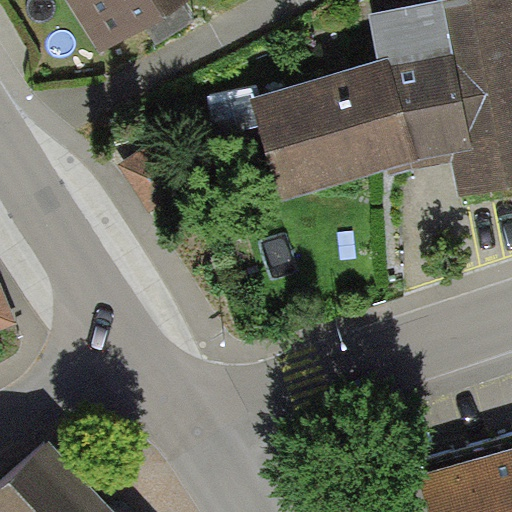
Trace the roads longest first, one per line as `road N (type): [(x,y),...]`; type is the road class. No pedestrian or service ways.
road 1 (residential): [(188,424),(511,313)]
road 2 (unknown): [(269,0),(165,58),(0,128)]
road 3 (tertiary): [(119,347),(0,144)]
road 4 (residential): [(0,417),(119,347)]
